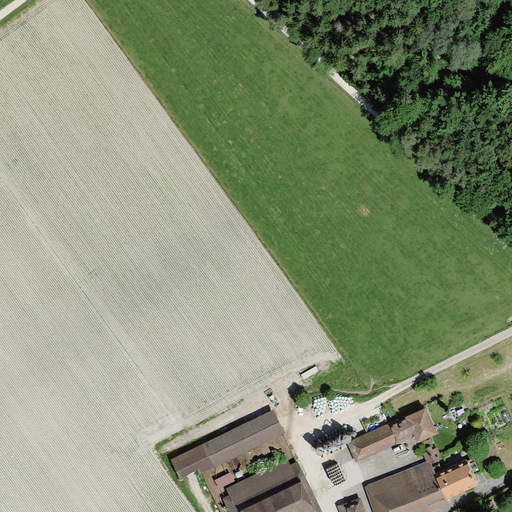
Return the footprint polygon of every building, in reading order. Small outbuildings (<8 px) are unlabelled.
[(434,431),(424,409),(350,443),(357,458),(415,431),(418,438),(434,431)] [(205,444),(173,459),(181,475),(280,427),(274,415),(207,448),(205,444)] [(429,462),(440,458),(436,447),(434,448),(430,439),(423,442),(427,451),(424,452),(429,462)] [(432,467),(445,496),(476,482),(472,474),(481,470),(475,456),(441,472),(438,464),(432,467)] [(224,498),(230,511),(299,511),(310,507),(310,506),(316,503),(312,494),(305,497),(287,459),(227,489),(230,495),(224,498)] [(424,508),(447,500),(445,496),(432,467),(432,466),(426,468),(429,475),(414,480),(424,508)] [(414,511),(424,508),(414,480),(405,484),(401,473),(367,485),(377,511),(414,511)] [(341,508),(342,511),(362,511),(358,502),(341,508)]
